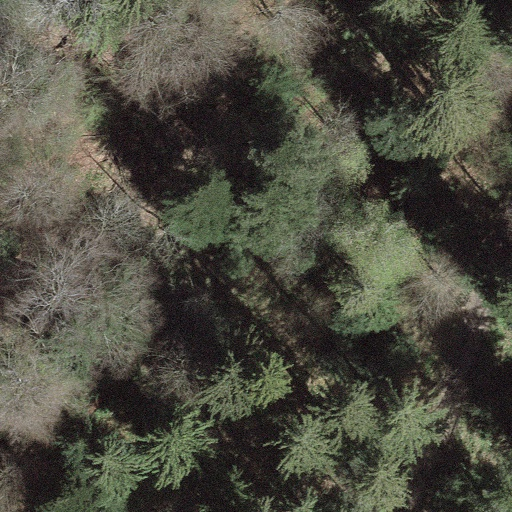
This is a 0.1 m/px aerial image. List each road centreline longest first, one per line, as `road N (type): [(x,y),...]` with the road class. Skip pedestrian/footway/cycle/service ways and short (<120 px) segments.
road 1 (track): [(20,511),(47,459),(188,276),(247,182),(471,0)]
road 2 (track): [(511,212),(399,511)]
